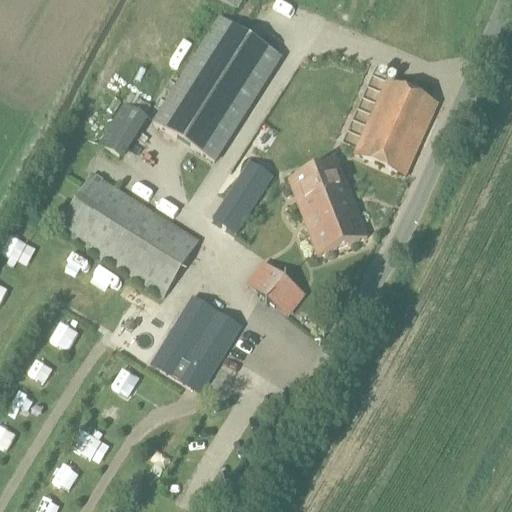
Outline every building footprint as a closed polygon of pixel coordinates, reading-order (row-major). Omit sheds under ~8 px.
[(214,0),(238,12),(243,0),(214,0)] [(152,124),(151,126),(164,134),(176,142),(187,149),(214,166),(237,131),(269,80),(281,61),(282,60),(281,60),(262,48),(244,36),(218,20),(215,25),(209,35),(203,44),(198,51),(191,63),(186,72),(184,74),(183,76),(168,100),(165,103),(152,124)] [(405,181),(439,108),(386,83),(352,157),(405,181)] [(125,111),(101,150),(121,162),(145,124),(125,111)] [(316,260),(366,241),(336,164),(286,183),(316,260)] [(231,232),(272,181),(251,165),(210,216),(231,232)] [(78,198),(56,233),(120,274),(127,278),(132,282),(133,282),(163,301),(199,244),(192,240),(134,203),(124,197),(103,183),(91,176),(86,186),(78,198)] [(116,186),(147,201),(151,192),(120,177),(116,186)] [(21,252),(39,259),(48,239),(29,232),(21,252)] [(272,273),(255,295),(277,312),(295,290),(272,273)] [(199,397),(240,331),(191,301),(151,367),(199,397)] [(238,383),(242,370),(226,366),(223,379),(238,383)] [(116,380),(106,399),(127,411),(138,391),(116,380)] [(88,424),(108,435),(118,418),(98,406),(88,424)] [(0,437),(0,459),(4,462),(14,445),(0,437)] [(79,437),(73,450),(103,462),(108,449),(79,437)]
